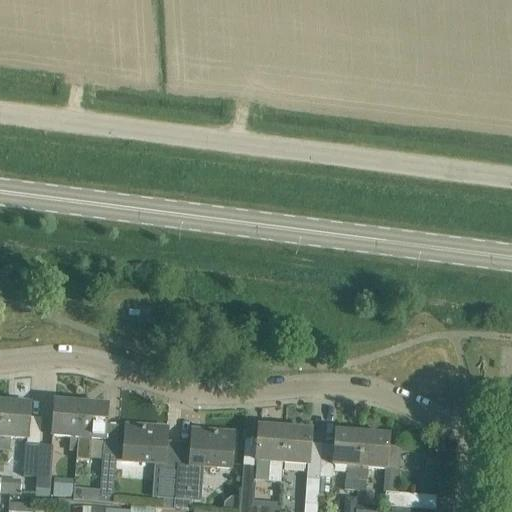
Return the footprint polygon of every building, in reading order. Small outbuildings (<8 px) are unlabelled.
[(4,400),(0,451),(9,452),(10,439),(28,440),(30,406),(28,406),(29,402),(17,401),(14,405),(4,404),(5,400),(4,400)] [(53,423),(52,438),(70,439),(69,453),(75,453),(77,454),(79,437),(81,405),(79,405),(55,403),(53,423)] [(77,454),(76,461),(83,462),(90,462),(91,441),(105,442),(106,427),(106,426),(108,408),(81,405),(79,437),(77,454)] [(124,449),(123,462),(153,465),(151,499),(163,500),(163,509),(173,509),(174,501),(177,451),(166,450),(167,442),(168,431),(126,428),(124,448),(124,449)] [(283,430),(258,428),(256,463),(269,463),(267,482),(279,483),(281,464),(283,430)] [(311,432),(283,430),(281,464),(307,466),(303,511),(316,511),(321,462),(309,462),(311,432)] [(177,451),(174,501),(201,503),(203,468),(231,470),(234,436),(192,432),(190,452),(177,451)] [(322,446),(322,454),(320,479),(321,479),(328,480),(333,480),(334,468),(346,469),(345,481),(358,482),(361,435),(336,433),(335,447),(322,446)] [(365,483),(366,470),(385,472),(399,472),(400,452),(388,451),(389,437),(361,435),(358,482),(365,483)] [(37,490),(38,482),(35,482),(37,446),(27,445),(24,478),(30,479),(29,498),(36,499),(37,490)] [(52,448),(37,446),(35,482),(38,482),(37,490),(49,491),(50,483),(52,448)] [(100,491),(99,504),(113,504),(115,462),(114,462),(115,448),(105,447),(104,447),(101,479),(100,491)] [(252,510),(255,467),(243,466),(239,511),(247,511),(248,510),(252,510)] [(0,479),(0,494),(21,496),(22,481),(11,480),(0,479)] [(54,479),(53,498),(72,499),(73,481),(54,479)] [(321,479),(320,493),(328,494),(328,480),(321,479)] [(411,511),(412,510),(424,511),(426,497),(398,495),(386,494),(385,508),(386,508),(392,508),(391,511),(411,511)] [(224,504),(223,511),(232,511),(236,511),(238,498),(231,498),(224,504)] [(259,511),(277,511),(278,504),(260,503),(259,511)]
